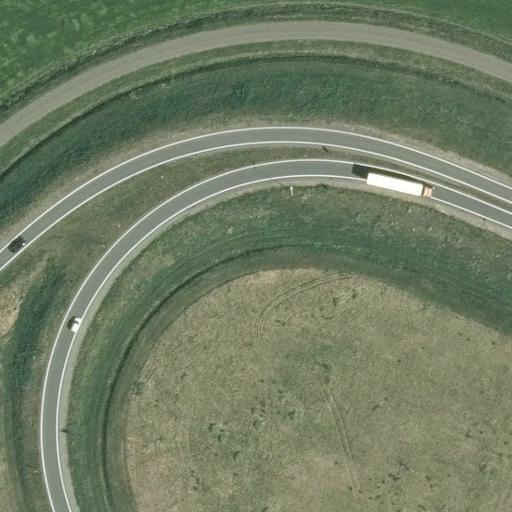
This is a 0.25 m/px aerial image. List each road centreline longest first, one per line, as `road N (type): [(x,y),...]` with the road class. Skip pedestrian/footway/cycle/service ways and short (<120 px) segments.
road 1 (trunk): [(61,511),(48,457),(52,371),(98,271),(152,218),(258,173),(336,169),(420,188),(511,224)]
road 2 (trunk): [(511,195),(357,141),(221,137),(112,173),(0,257)]
road 3 (unclassified): [(0,136),(93,77),(214,37),(270,30),(385,35),(511,76)]
